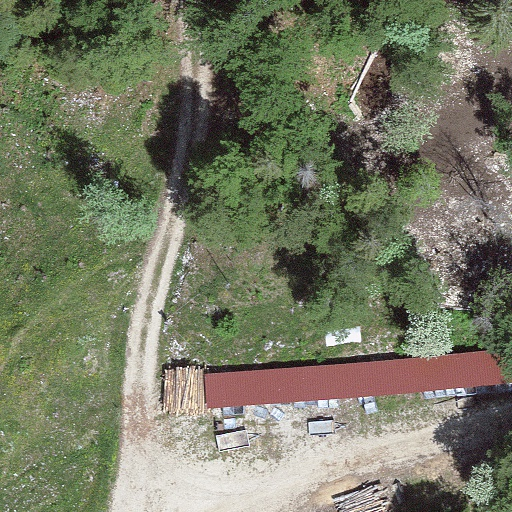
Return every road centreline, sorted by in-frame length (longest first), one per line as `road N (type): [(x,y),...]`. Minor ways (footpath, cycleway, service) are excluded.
road 1 (track): [(124,511),(148,332),(198,108),(194,0)]
road 2 (track): [(234,511),(348,459),(511,422)]
